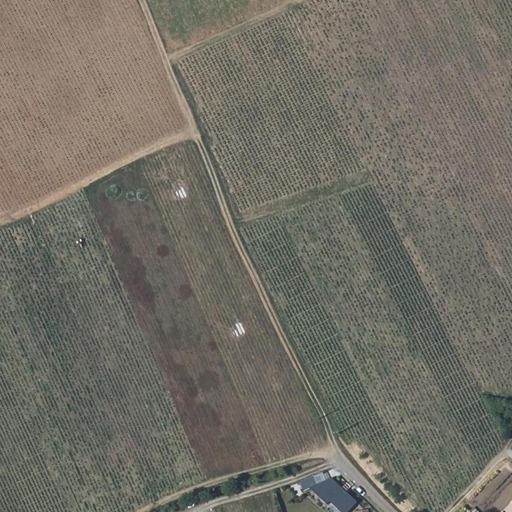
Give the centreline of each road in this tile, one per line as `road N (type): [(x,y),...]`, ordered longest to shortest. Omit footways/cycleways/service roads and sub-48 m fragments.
road 1 (track): [(193,125),(223,210),(341,468)]
road 2 (track): [(0,218),(44,204),(193,125)]
